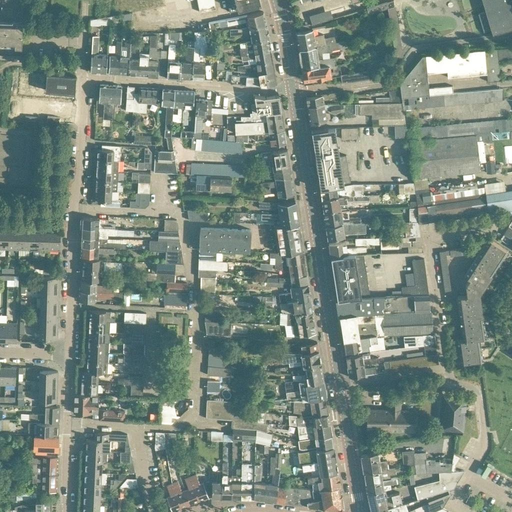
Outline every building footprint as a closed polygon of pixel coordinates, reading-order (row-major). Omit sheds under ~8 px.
[(197,0),(200,12),(203,11),(216,9),(214,0),(197,0)] [(238,10),(261,4),(260,0),(226,0),(230,12),(238,10)] [(511,0),(481,0),(485,11),(478,13),(484,32),(491,29),(493,34),(511,28),(511,30),(511,0)] [(394,1),(387,3),(388,9),(391,31),(399,30),(394,1)] [(387,2),(368,8),(370,15),(388,9),(387,3),(387,2)] [(310,14),(312,23),(333,18),(331,9),(310,14)] [(263,12),(226,19),(226,20),(228,25),(248,21),(249,27),(266,24),(263,12)] [(123,15),(123,21),(131,22),(131,14),(123,15)] [(0,46),(22,48),(23,23),(0,21),(0,46)] [(294,26),(299,49),(336,42),(335,36),(324,38),(324,34),(315,36),(312,23),(296,26),(294,26)] [(250,33),(251,41),(269,38),(266,24),(249,27),(241,29),(229,29),(230,35),(245,34),(250,33)] [(391,31),(395,58),(403,58),(399,30),(391,31)] [(194,41),(192,79),(204,79),(205,63),(199,63),(199,55),(208,56),(207,45),(205,37),(204,31),(195,32),(194,41)] [(170,33),(169,40),(181,40),(181,32),(170,33)] [(99,36),(93,35),(90,71),(106,73),(107,54),(98,53),(99,38),(99,36)] [(269,38),(251,41),(244,42),(245,48),(240,49),(241,56),(271,50),(269,38)] [(336,42),(299,49),(302,68),(335,64),(335,57),(324,58),(323,52),(340,49),(350,47),(349,40),(339,42),(336,42)] [(181,62),(180,78),(192,79),(194,41),(188,41),(186,62),(181,62)] [(109,55),(108,73),(119,73),(120,56),(121,42),(116,42),(115,56),(109,55)] [(120,56),(119,73),(128,74),(130,43),(125,43),(124,46),(121,46),(120,56)] [(130,43),(128,74),(137,75),(138,59),(134,58),(135,43),(130,43)] [(169,45),(167,77),(178,78),(180,78),(181,62),(174,61),(175,46),(169,45)] [(210,45),(207,45),(208,56),(216,56),(215,45),(210,45)] [(511,46),(484,50),(487,74),(487,82),(500,80),(498,58),(511,56),(511,46)] [(149,47),(149,53),(147,75),(164,77),(166,51),(156,50),(156,47),(149,47)] [(256,58),(257,63),(273,60),(271,50),(241,56),(242,60),(256,58)] [(425,95),(429,95),(428,87),(427,72),(447,71),(448,77),(487,74),(484,50),(422,56),(400,83),(400,89),(393,90),(389,91),(391,103),(400,102),(402,102),(401,97),(407,97),(410,96),(413,96),(419,96),(425,95)] [(138,59),(137,75),(147,75),(149,53),(139,53),(138,59)] [(245,65),(238,66),(238,70),(244,71),(249,70),(249,72),(258,72),(274,70),(273,60),(257,63),(249,64),(245,65)] [(340,64),(335,64),(302,68),(304,80),(306,80),(340,75),(341,75),(340,64)] [(277,83),(274,70),(258,72),(259,76),(231,74),(230,83),(268,85),(277,83)] [(341,82),(349,82),(369,79),(368,70),(348,73),(348,74),(341,75),(340,75),(341,81),(341,82)] [(19,71),(17,95),(27,96),(28,72),(19,71)] [(28,72),(27,96),(36,97),(38,73),(28,72)] [(38,73),(36,97),(45,98),(47,74),(38,73)] [(45,97),(74,100),(76,76),(47,74),(45,97)] [(109,112),(110,85),(100,84),(99,102),(104,102),(103,118),(111,118),(111,112),(109,112)] [(120,103),(121,86),(110,85),(109,112),(111,112),(111,118),(114,119),(115,102),(120,103)] [(449,93),(453,92),(452,85),(428,87),(429,95),(431,94),(437,94),(443,93),(449,93)] [(126,96),(126,99),(133,99),(134,92),(134,93),(135,87),(127,86),(126,96)] [(157,103),(158,88),(139,87),(139,93),(134,92),(134,96),(134,99),(126,99),(126,110),(133,111),(133,108),(138,109),(138,111),(146,112),(146,102),(157,103)] [(173,113),(173,107),(175,89),(162,88),(161,104),(166,105),(165,127),(164,137),(171,137),(172,127),(172,121),(173,113)] [(184,90),(175,89),(173,107),(178,107),(178,113),(173,113),(172,121),(182,122),(184,90)] [(184,90),(182,122),(182,124),(187,124),(189,108),(193,108),(194,99),(194,91),(184,90)] [(323,100),(336,97),(335,93),(335,92),(315,95),(315,96),(306,97),(308,106),(323,104),(323,100)] [(253,94),(254,104),(251,104),(252,113),(266,111),(266,112),(281,111),(279,94),(263,96),(253,94)] [(193,138),(196,138),(201,139),(202,131),(203,115),(206,116),(207,100),(196,99),(194,131),(193,138)] [(359,103),(355,103),(355,114),(371,114),(371,118),(372,118),(372,126),(394,126),(401,126),(406,126),(405,121),(404,118),(403,118),(400,102),(391,103),(359,103)] [(323,104),(308,106),(310,123),(326,121),(326,120),(330,118),(329,114),(325,112),(325,109),(331,108),(331,112),(343,111),(342,104),(323,104)] [(241,122),(235,123),(236,134),(269,133),(269,134),(284,132),(281,111),(266,112),(266,111),(252,113),(250,113),(250,116),(241,116),(241,122)] [(311,130),(314,149),(338,145),(335,128),(335,127),(311,130)] [(359,138),(359,127),(342,127),(342,138),(359,138)] [(181,137),(192,138),(193,138),(194,131),(181,130),(181,137)] [(510,130),(491,132),(492,140),(511,138),(510,130)] [(269,134),(256,134),(256,139),(270,139),(271,145),(286,143),(284,132),(269,134)] [(476,134),(479,162),(485,161),(484,143),(493,143),(492,140),(491,132),(483,133),(478,134),(476,134)] [(444,137),(448,174),(480,171),(479,162),(476,134),(470,134),(464,135),(457,136),(451,136),(445,137),(444,137)] [(134,143),(150,144),(150,136),(135,135),(134,143)] [(413,140),(411,140),(414,177),(448,174),(444,137),(439,137),(432,138),(426,139),(420,139),(413,140)] [(207,151),(208,139),(201,139),(196,138),(195,149),(195,150),(201,150),(207,151)] [(96,149),(95,160),(113,161),(113,160),(119,161),(120,161),(121,146),(102,145),(102,149),(96,149)] [(316,159),(339,156),(339,150),(338,145),(314,149),(315,154),(316,159)] [(154,172),(177,173),(175,162),(173,150),(155,149),(154,172)] [(268,159),(270,171),(274,170),(290,168),(287,150),(271,152),(272,159),(268,159)] [(346,155),(339,156),(316,159),(319,179),(335,176),(347,174),(349,174),(346,155)] [(119,161),(113,160),(113,161),(95,160),(95,170),(118,171),(119,161)] [(488,161),(486,163),(487,174),(496,174),(496,175),(503,173),(501,163),(495,163),(494,160),(488,161)] [(209,175),(209,164),(191,163),(191,174),(196,175),(209,175)] [(275,175),(275,178),(291,176),(290,168),(274,170),(270,171),(264,172),(264,175),(269,176),(275,175)] [(118,171),(95,170),(94,179),(118,181),(118,171)] [(138,174),(138,182),(150,182),(150,174),(138,174)] [(320,189),(344,185),(344,183),(350,182),(349,174),(347,174),(335,176),(319,179),(320,189)] [(231,191),(231,176),(226,176),(220,176),(214,175),(209,175),(196,175),(196,189),(231,191)] [(291,176),(275,178),(276,181),(261,183),(261,186),(259,186),(259,189),(293,184),(291,176)] [(94,179),(94,190),(111,191),(117,191),(118,181),(94,179)] [(483,179),(414,189),(417,206),(416,206),(416,208),(418,221),(418,223),(488,213),(486,196),(486,195),(483,179)] [(140,192),(150,193),(150,182),(138,182),(138,192),(140,192)] [(413,182),(405,182),(404,182),(404,193),(414,193),(413,182)] [(320,189),(322,199),(338,196),(355,195),(354,189),(353,183),(344,185),(320,189)] [(294,194),(293,184),(259,189),(259,191),(261,191),(262,194),(277,192),(278,197),(294,194)] [(111,191),(94,190),(93,201),(101,201),(101,206),(119,206),(120,199),(111,199),(111,191)] [(511,191),(486,195),(486,196),(488,213),(511,209),(511,191)] [(149,204),(150,193),(140,192),(139,208),(145,208),(149,204)] [(378,194),(369,195),(355,195),(338,196),(322,199),(324,211),(324,212),(340,210),(347,210),(347,208),(346,201),(369,200),(369,202),(378,202),(378,194)] [(279,214),(276,214),(276,217),(280,217),(297,215),(295,201),(283,203),(267,201),(259,200),(259,208),(279,209),(279,214)] [(416,208),(410,209),(410,221),(418,221),(416,208)] [(187,209),(189,220),(207,221),(208,211),(187,209)] [(326,226),(342,224),(365,223),(365,217),(348,218),(348,211),(347,210),(340,210),(324,212),(324,214),(326,226)] [(262,213),(262,219),(274,220),(274,224),(299,225),(298,224),(299,224),(297,215),(280,217),(276,217),(276,214),(262,213)] [(108,223),(108,219),(82,218),(82,228),(118,229),(118,224),(115,223),(108,223)] [(178,231),(176,219),(165,219),(164,230),(178,231)] [(405,221),(405,236),(420,235),(420,233),(418,223),(418,221),(410,221),(405,221)] [(365,233),(365,223),(342,224),(326,226),(327,239),(344,237),(344,234),(365,233)] [(274,224),(276,233),(300,235),(299,225),(274,224)] [(241,251),(249,251),(250,229),(200,227),(199,249),(216,250),(222,250),(231,251),(233,251),(241,251)] [(82,228),(81,237),(107,238),(108,234),(117,235),(118,229),(82,228)] [(9,231),(0,230),(0,248),(9,249),(9,231)] [(158,230),(158,240),(180,241),(178,231),(164,230),(158,230)] [(510,238),(511,235),(511,233),(506,230),(503,233),(510,238)] [(9,231),(9,249),(19,249),(19,231),(9,231)] [(30,231),(19,231),(19,249),(29,250),(30,231)] [(30,231),(29,250),(39,250),(40,232),(30,231)] [(50,232),(40,232),(39,250),(50,250),(50,232)] [(50,232),(50,250),(60,250),(60,232),(50,232)] [(276,233),(277,243),(302,244),(300,235),(276,233)] [(380,248),(398,247),(398,236),(356,237),(356,245),(380,244),(380,248)] [(107,238),(81,237),(81,246),(114,248),(118,248),(125,248),(125,242),(107,241),(107,238)] [(476,257),(496,269),(508,251),(488,238),(476,257)] [(150,240),(149,250),(165,251),(181,252),(180,241),(158,240),(150,240)] [(345,241),(329,243),(331,255),(348,253),(366,252),(366,247),(346,247),(345,241)] [(277,243),(279,253),(287,253),(303,250),(302,244),(277,243)] [(114,248),(81,246),(81,256),(82,256),(97,256),(98,253),(113,253),(114,248)] [(216,250),(199,249),(198,260),(216,261),(216,250)] [(270,252),(270,257),(275,257),(275,264),(288,264),(290,264),(298,263),(297,262),(304,261),(303,250),(287,253),(279,253),(270,252)] [(183,263),(181,252),(165,251),(165,263),(175,263),(183,263)] [(348,253),(331,255),(331,261),(331,263),(332,265),(332,267),(331,269),(333,271),(334,276),(334,278),(335,278),(352,275),(367,274),(363,254),(366,254),(366,252),(348,253)] [(460,318),(483,315),(480,293),(496,269),(476,257),(464,275),(469,279),(465,285),(467,295),(457,296),(460,318)] [(100,259),(82,258),(81,269),(99,270),(104,270),(104,259),(100,259)] [(216,261),(198,260),(198,269),(215,269),(229,270),(229,261),(216,261)] [(275,264),(275,269),(289,270),(290,274),(290,275),(306,273),(306,271),(304,261),(297,262),(298,263),(290,264),(288,264),(275,264)] [(156,273),(175,274),(175,263),(165,263),(156,262),(156,273)] [(99,270),(81,269),(81,280),(96,281),(99,281),(99,270)] [(215,269),(198,269),(198,276),(201,277),(215,277),(215,269)] [(143,272),(143,280),(166,281),(174,282),(175,274),(156,273),(143,272)] [(290,279),(266,278),(267,281),(291,283),(292,286),(308,284),(307,274),(306,273),(290,275),(290,276),(290,279)] [(335,278),(334,278),(334,280),(335,284),(334,287),(336,289),(336,291),(335,293),(337,295),(337,299),(353,296),(370,296),(367,274),(352,275),(335,278)] [(8,280),(8,286),(18,287),(18,276),(8,275),(8,280)] [(59,277),(41,276),(41,287),(59,287),(59,277)] [(215,277),(201,277),(200,293),(203,293),(215,294),(215,277)] [(80,280),(79,290),(119,292),(119,286),(113,285),(113,286),(96,285),(96,281),(81,280),(80,280)] [(166,291),(186,292),(186,282),(174,282),(166,281),(166,291)] [(261,281),(261,285),(290,286),(291,292),(278,294),(279,301),(293,299),(310,296),(308,284),(292,286),(291,283),(267,281),(261,281)] [(415,285),(401,287),(402,295),(414,295),(417,295),(416,289),(415,285)] [(59,298),(59,287),(41,287),(40,297),(59,298)] [(79,290),(79,300),(96,301),(96,297),(113,297),(113,298),(122,298),(122,292),(119,292),(79,290)] [(167,294),(164,294),(164,307),(187,308),(187,307),(187,295),(186,295),(167,294)] [(337,300),(339,315),(356,313),(374,312),(381,312),(382,312),(415,311),(414,295),(402,295),(383,296),(370,296),(353,296),(337,299),(337,300)] [(417,295),(414,295),(415,311),(430,311),(429,295),(417,295)] [(262,296),(262,305),(272,305),(272,296),(262,296)] [(312,311),(310,296),(293,299),(294,301),(280,303),(281,312),(287,312),(287,313),(297,313),(312,311)] [(59,298),(40,297),(40,307),(58,308),(59,298)] [(58,318),(58,308),(40,307),(40,318),(58,318)] [(205,309),(205,321),(221,322),(221,309),(205,309)] [(88,321),(105,322),(110,322),(114,322),(114,318),(110,317),(110,311),(88,310),(88,321)] [(131,312),(131,316),(131,323),(145,323),(146,313),(131,312)] [(356,313),(339,315),(339,316),(340,316),(341,323),(342,329),(344,329),(358,327),(432,324),(431,312),(430,312),(382,314),(382,312),(381,312),(374,312),(356,313)] [(297,315),(297,313),(287,313),(286,324),(286,325),(298,325),(298,326),(307,325),(307,323),(314,322),(313,313),(297,315)] [(457,341),(480,338),(486,337),(483,315),(460,318),(463,339),(457,340),(457,341)] [(58,318),(40,318),(40,328),(58,329),(58,318)] [(88,321),(87,331),(109,332),(110,322),(105,322),(88,321)] [(206,333),(209,334),(230,335),(231,322),(221,322),(205,321),(206,333)] [(293,325),(294,336),(299,336),(316,333),(314,322),(307,323),(307,325),(298,326),(298,325),(286,325),(293,325)] [(7,323),(6,341),(16,341),(17,323),(7,323)] [(145,334),(145,323),(131,323),(130,330),(130,333),(145,334)] [(344,329),(342,329),(343,335),(343,340),(376,335),(377,336),(383,336),(383,335),(432,333),(432,324),(358,327),(344,329)] [(57,339),(58,329),(40,328),(39,338),(43,339),(57,339)] [(109,332),(87,331),(87,341),(109,342),(109,332)] [(130,333),(130,337),(130,343),(145,344),(145,334),(130,333)] [(434,334),(432,334),(422,335),(415,335),(403,336),(404,347),(417,346),(424,345),(435,343),(434,334)] [(376,335),(343,340),(345,352),(361,350),(362,351),(385,349),(383,336),(377,336),(376,335)] [(460,362),(483,359),(480,338),(457,341),(460,362)] [(109,342),(87,341),(86,351),(108,353),(109,342)] [(296,346),(296,352),(302,352),(302,353),(318,350),(317,342),(296,346)] [(144,354),(145,344),(130,343),(129,354),(144,354)] [(424,345),(426,355),(437,353),(435,343),(424,345)] [(226,359),(226,347),(209,346),(208,356),(226,359)] [(302,352),(296,352),(281,351),(282,362),(289,361),(290,366),(304,364),(304,366),(320,363),(318,350),(302,353),(302,352)] [(108,353),(86,351),(86,361),(108,362),(108,353)] [(370,353),(346,356),(348,367),(364,364),(379,362),(378,357),(370,358),(370,353)] [(437,353),(426,355),(422,356),(419,356),(410,357),(407,358),(384,361),(386,371),(438,363),(437,353)] [(144,364),(144,354),(129,354),(129,364),(144,364)] [(225,367),(226,359),(208,356),(208,366),(223,367),(225,367)] [(85,371),(98,372),(103,372),(107,372),(108,362),(86,361),(85,371)] [(292,375),(322,372),(320,363),(304,366),(304,369),(292,371),(292,375)] [(144,364),(129,364),(129,369),(129,372),(143,372),(144,364)] [(365,370),(364,364),(348,367),(349,377),(377,373),(376,369),(365,370)] [(15,385),(16,367),(6,366),(5,384),(15,385)] [(208,366),(207,374),(233,376),(233,368),(228,367),(225,367),(208,366)] [(40,370),(39,381),(57,381),(58,371),(42,370),(40,370)] [(80,382),(98,382),(98,372),(85,371),(80,371),(80,381),(80,382)] [(307,383),(323,381),(322,372),(292,375),(293,381),(299,381),(306,381),(307,383)] [(143,385),(143,376),(128,376),(128,377),(128,384),(131,384),(143,385)] [(57,392),(57,381),(39,381),(39,391),(57,392)] [(288,400),(293,400),(299,400),(299,401),(309,399),(310,400),(326,398),(323,381),(307,383),(306,381),(299,381),(293,381),(284,382),(287,399),(274,400),(274,405),(286,405),(286,400),(288,400)] [(80,382),(80,392),(97,393),(98,382),(80,382)] [(143,385),(131,384),(130,396),(142,397),(143,385)] [(56,402),(57,402),(57,392),(39,391),(39,402),(56,402)] [(75,394),(74,413),(91,413),(91,412),(93,412),(98,412),(98,409),(99,395),(91,395),(80,394),(75,394)] [(367,409),(366,430),(416,430),(416,410),(400,410),(401,395),(389,395),(388,410),(367,409)] [(293,407),(293,412),(304,413),(311,412),(312,415),(328,413),(326,398),(310,400),(309,399),(299,401),(299,400),(293,400),(293,407)] [(442,430),(457,431),(463,431),(465,411),(466,400),(445,398),(442,430)] [(161,399),(160,423),(171,424),(180,415),(176,415),(174,405),(174,400),(161,399)] [(249,402),(206,399),(206,408),(248,411),(249,402)] [(45,421),(59,421),(60,406),(56,406),(46,405),(45,414),(29,414),(29,420),(45,420),(45,421)] [(206,408),(205,418),(232,420),(256,422),(257,412),(248,411),(206,408)] [(93,412),(92,419),(124,421),(124,410),(98,409),(98,412),(93,412)] [(330,422),(328,413),(312,415),(312,416),(297,418),(298,425),(307,426),(314,425),(330,422)] [(257,422),(232,420),(232,428),(233,428),(242,428),(255,428),(255,429),(265,432),(267,423),(257,422)] [(36,435),(58,435),(59,423),(36,422),(28,422),(28,434),(36,435)] [(298,434),(299,440),(332,435),(330,422),(314,425),(307,426),(298,425),(299,434),(298,434)] [(233,428),(232,434),(232,440),(241,440),(242,428),(233,428)] [(242,428),(241,440),(251,441),(255,442),(255,430),(255,429),(255,428),(242,428)] [(207,431),(206,440),(222,441),(223,433),(223,431),(211,430),(211,431),(207,431)] [(255,430),(255,442),(269,445),(272,435),(255,430)] [(83,443),(83,448),(84,449),(86,449),(102,450),(102,451),(107,451),(110,451),(110,440),(125,441),(128,441),(127,434),(110,433),(97,433),(95,432),(94,439),(86,439),(86,442),(84,442),(83,443)] [(164,432),(155,432),(155,441),(155,447),(155,450),(165,448),(164,432)] [(176,448),(175,433),(164,432),(165,448),(165,449),(176,448)] [(223,433),(222,441),(232,442),(232,440),(232,434),(223,433)] [(316,448),(333,446),(332,435),(299,440),(296,440),(297,446),(316,443),(316,448)] [(37,436),(36,451),(46,452),(46,449),(58,449),(58,437),(37,436)] [(317,448),(298,451),(299,458),(300,465),(302,464),(303,470),(319,467),(320,474),(338,472),(334,446),(317,448)] [(86,449),(85,461),(102,461),(107,462),(107,451),(102,451),(102,450),(86,449)] [(120,451),(119,463),(127,463),(133,462),(131,452),(125,451),(120,451)] [(415,464),(414,453),(414,451),(402,452),(403,466),(410,465),(415,464)] [(267,483),(264,500),(275,501),(277,489),(278,486),(278,480),(279,475),(280,470),(280,467),(281,453),(275,452),(275,456),(270,456),(270,474),(272,474),(271,483),(267,483)] [(361,455),(364,473),(388,469),(387,461),(379,462),(378,452),(361,455)] [(416,473),(438,472),(451,471),(453,458),(426,458),(425,452),(414,453),(415,464),(416,473)] [(439,480),(414,486),(417,499),(426,496),(448,489),(454,488),(464,470),(455,471),(455,465),(460,457),(454,454),(453,453),(453,458),(451,471),(438,472),(439,480)] [(22,463),(57,465),(58,455),(41,454),(41,458),(22,457),(22,463)] [(101,472),(102,461),(85,461),(85,471),(101,472)] [(42,472),(57,473),(57,465),(22,463),(24,475),(42,472)] [(222,470),(221,497),(231,498),(231,477),(227,477),(227,464),(222,463),(222,470)] [(254,466),(253,498),(264,500),(267,483),(260,482),(261,464),(255,463),(254,466)] [(241,464),(241,469),(240,498),(251,498),(251,483),(252,468),(247,468),(247,464),(241,464)] [(364,473),(365,483),(382,480),(391,478),(390,475),(396,474),(395,468),(388,469),(364,473)] [(231,475),(231,477),(231,498),(240,498),(241,469),(236,469),(236,475),(231,475)] [(212,482),(211,497),(221,497),(222,470),(216,470),(216,482),(212,482)] [(106,472),(101,472),(85,471),(84,483),(101,483),(105,483),(106,472)] [(34,473),(33,483),(38,483),(38,490),(37,490),(37,496),(41,496),(41,490),(56,491),(57,473),(42,472),(34,473)] [(320,474),(304,477),(305,482),(311,481),(312,488),(317,487),(317,489),(322,488),(340,485),(338,472),(320,474)] [(190,476),(200,501),(209,497),(203,483),(199,485),(196,478),(197,478),(195,474),(190,476)] [(190,504),(200,501),(190,476),(185,478),(189,488),(185,490),(190,504)] [(382,480),(365,483),(367,493),(385,490),(391,488),(390,484),(399,482),(399,477),(391,478),(382,480)] [(118,506),(117,511),(120,511),(122,497),(123,497),(123,488),(138,488),(138,486),(137,481),(136,479),(126,478),(119,487),(118,505),(118,506)] [(190,504),(185,490),(180,492),(176,481),(172,483),(181,508),(190,504)] [(100,494),(101,483),(84,483),(84,493),(100,494)] [(168,486),(162,488),(164,498),(166,497),(172,511),(181,508),(172,483),(167,484),(168,486)] [(286,490),(284,503),(340,510),(343,507),(340,485),(322,488),(317,489),(313,489),(298,488),(286,487),(286,490)] [(286,490),(277,489),(275,501),(284,503),(286,490)] [(428,503),(450,495),(448,489),(426,496),(428,503)] [(17,492),(9,492),(9,500),(17,500),(36,497),(35,490),(17,492)] [(385,490),(367,493),(371,511),(375,511),(402,504),(399,492),(387,495),(385,490)] [(100,505),(100,494),(84,493),(83,504),(100,505)] [(442,508),(450,495),(428,503),(426,504),(429,511),(431,511),(441,508),(442,508)] [(21,509),(25,509),(51,509),(51,499),(35,500),(35,504),(21,504),(21,509)] [(416,500),(407,502),(409,509),(418,507),(416,500)] [(404,503),(402,504),(375,511),(405,511),(407,511),(404,503)]
